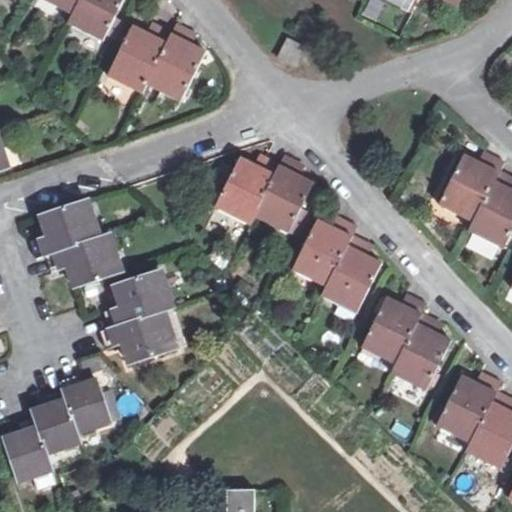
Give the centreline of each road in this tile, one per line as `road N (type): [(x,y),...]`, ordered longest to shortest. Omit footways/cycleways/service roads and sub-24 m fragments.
road 1 (residential): [(511,349),(394,229),(297,105)]
road 2 (residential): [(0,202),(297,105)]
road 3 (residential): [(0,229),(44,353),(13,392)]
road 4 (residential): [(297,105),(436,58)]
road 5 (residential): [(297,105),(204,0)]
